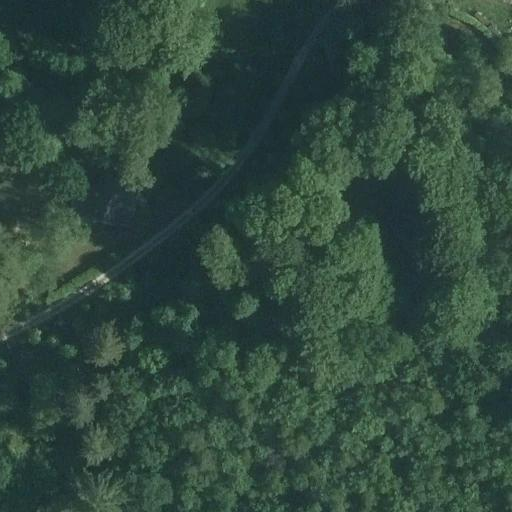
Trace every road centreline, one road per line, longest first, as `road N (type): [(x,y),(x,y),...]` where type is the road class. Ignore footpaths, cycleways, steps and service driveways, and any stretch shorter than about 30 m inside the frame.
road 1 (track): [(0,339),(173,243),(301,57),(350,0)]
road 2 (track): [(423,0),(511,301)]
road 3 (track): [(0,42),(182,64),(301,57)]
road 4 (unknown): [(460,121),(387,134),(290,169),(225,167)]
